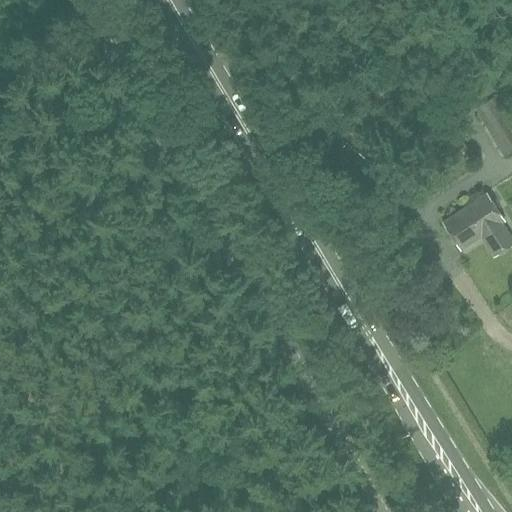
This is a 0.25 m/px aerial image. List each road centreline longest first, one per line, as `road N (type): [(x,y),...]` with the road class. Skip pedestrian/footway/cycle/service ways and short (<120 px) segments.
road 1 (primary): [(471,511),(166,0)]
road 2 (unclassified): [(380,511),(80,0)]
